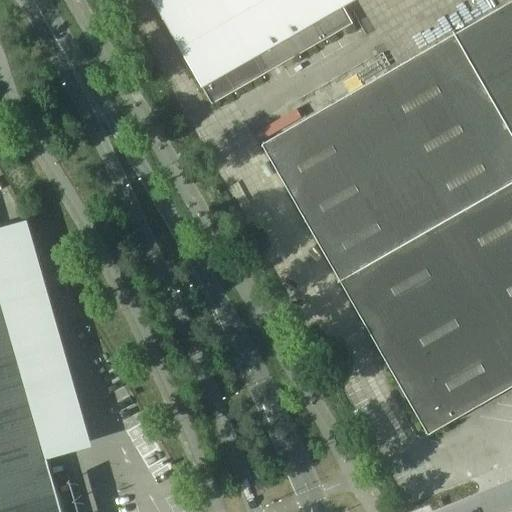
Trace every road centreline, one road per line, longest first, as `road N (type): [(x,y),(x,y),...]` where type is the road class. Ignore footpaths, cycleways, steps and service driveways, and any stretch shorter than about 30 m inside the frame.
road 1 (primary): [(325,511),(236,330),(44,18)]
road 2 (primary): [(44,18),(182,320),(254,511)]
